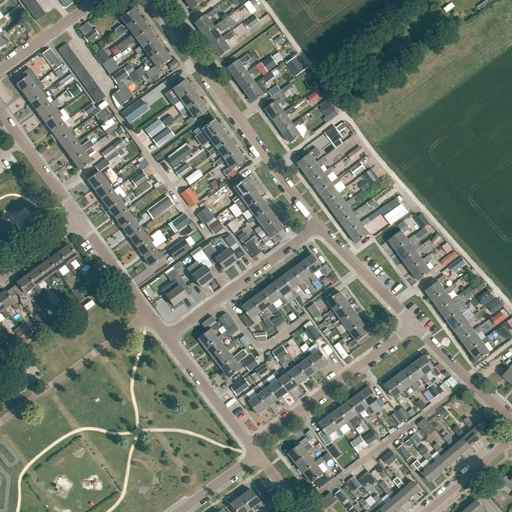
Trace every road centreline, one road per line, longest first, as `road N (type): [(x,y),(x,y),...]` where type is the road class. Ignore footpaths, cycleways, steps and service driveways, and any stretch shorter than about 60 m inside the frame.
road 1 (residential): [(316,228),(152,0)]
road 2 (residential): [(255,450),(263,435),(410,321)]
road 3 (residential): [(165,337),(316,228)]
road 4 (residential): [(0,423),(149,315)]
road 5 (residential): [(255,450),(165,337)]
road 6 (residential): [(511,421),(410,321)]
road 7 (residential): [(410,321),(316,228)]
road 8 (residential): [(73,214),(0,108)]
road 9 (residential): [(149,315),(73,214)]
road 10 (residential): [(421,511),(511,432)]
